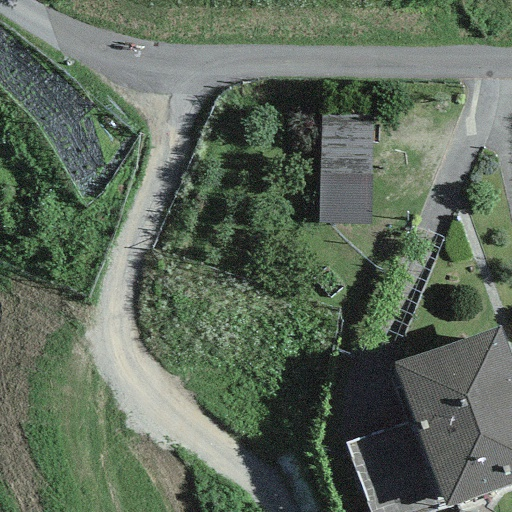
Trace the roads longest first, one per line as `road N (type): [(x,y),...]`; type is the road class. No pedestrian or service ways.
road 1 (unclassified): [(511,58),(188,65),(75,40),(8,0)]
road 2 (track): [(188,65),(101,318),(87,387),(89,465),(100,511)]
